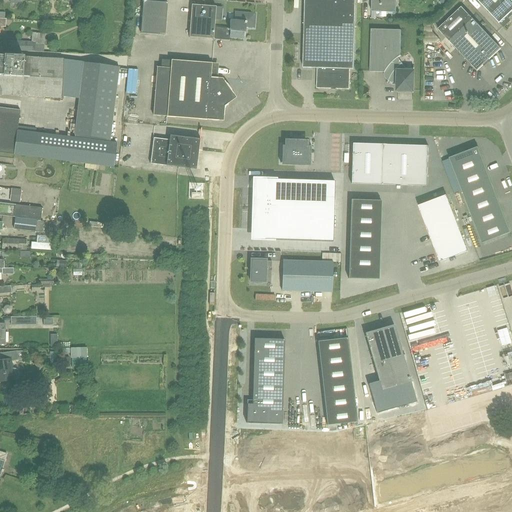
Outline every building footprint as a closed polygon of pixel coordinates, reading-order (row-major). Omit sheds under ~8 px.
[(165,35),(167,2),(143,0),(140,33),(165,35)] [(350,69),(354,69),(355,0),(305,0),(303,68),(317,68),(316,88),(349,89),(350,69)] [(371,0),(371,12),(396,12),(396,0),(371,0)] [(477,0),(503,27),(510,21),(506,17),(511,11),(511,0),(477,0)] [(213,38),(216,6),(191,4),(189,37),(213,38)] [(225,17),(224,4),(216,5),(217,18),(225,17)] [(477,71),(501,48),(462,7),(438,29),(477,71)] [(254,28),(255,14),(235,12),(234,21),(230,20),(229,28),(230,28),(229,37),(243,38),(244,32),(245,32),(245,27),(254,28)] [(400,56),(401,30),(371,29),(370,72),(384,72),(384,74),(385,76),(386,78),(387,80),(389,81),(391,82),(393,83),(395,83),(397,83),(397,91),(413,91),(414,68),(404,67),(398,58),(400,56)] [(32,33),(31,42),(8,41),(8,51),(31,52),(32,44),(43,45),(53,46),(53,48),(56,48),(56,41),(44,40),(44,34),(32,33)] [(0,94),(61,99),(63,59),(0,55),(0,94)] [(161,59),(160,68),(170,68),(166,116),(223,121),(224,106),(236,97),(222,78),(217,78),(218,64),(211,63),(171,60),(161,59)] [(229,69),(255,67),(255,61),(229,62),(229,69)] [(0,152),(14,154),(86,163),(105,165),(106,165),(113,166),(116,143),(110,142),(119,67),(84,63),(75,134),(75,138),(17,130),(20,110),(0,107),(0,152)] [(444,81),(427,81),(427,89),(435,89),(435,86),(444,86),(444,81)] [(166,165),(196,169),(198,149),(199,149),(200,138),(199,138),(199,139),(170,135),(169,140),(153,138),(150,164),(166,166),(166,165)] [(286,145),(281,145),(281,163),(311,164),(311,146),(306,145),(306,142),(286,141),(286,145)] [(335,172),(343,172),(343,141),(335,141),(335,172)] [(428,146),(382,144),(352,144),(351,184),(381,184),(427,186),(428,146)] [(500,206),(495,193),(490,180),(485,167),(478,147),(449,158),(457,178),(462,191),(467,204),(472,217),(481,242),(510,231),(500,206)] [(333,242),(335,181),(267,179),(267,180),(265,180),(264,180),(263,180),(262,181),(261,181),(260,181),(259,182),(258,183),(257,183),(257,184),(256,185),(255,186),(255,187),(254,188),(254,189),(253,190),(252,229),(265,230),(265,240),(333,242)] [(20,201),(21,190),(13,189),(12,200),(20,201)] [(446,195),(418,206),(440,262),(468,251),(446,195)] [(350,200),(348,278),(383,280),(385,201),(350,200)] [(0,202),(0,214),(41,220),(42,208),(0,202)] [(35,232),(36,226),(37,220),(15,218),(14,230),(35,232)] [(38,240),(2,238),(2,249),(37,251),(38,240)] [(265,282),(265,267),(271,267),(271,261),(265,261),(266,260),(251,260),(250,281),(254,281),(254,283),(262,284),(262,282),(265,282)] [(332,292),(333,262),(283,261),(282,291),(332,292)] [(10,317),(11,325),(17,325),(17,323),(27,323),(27,325),(36,325),(35,316),(10,317)] [(394,324),(365,333),(379,381),(369,384),(378,413),(416,402),(411,383),(394,324)] [(282,424),(284,339),(254,338),(252,404),(247,404),(246,423),(282,424)] [(357,422),(347,338),(317,341),(326,425),(357,422)] [(17,361),(17,360),(25,359),(25,358),(29,358),(28,352),(24,352),(24,351),(16,352),(0,353),(0,358),(0,361),(0,360),(0,381),(16,380),(18,378),(19,376),(18,371),(17,369),(14,369),(12,369),(11,361),(17,361)]
